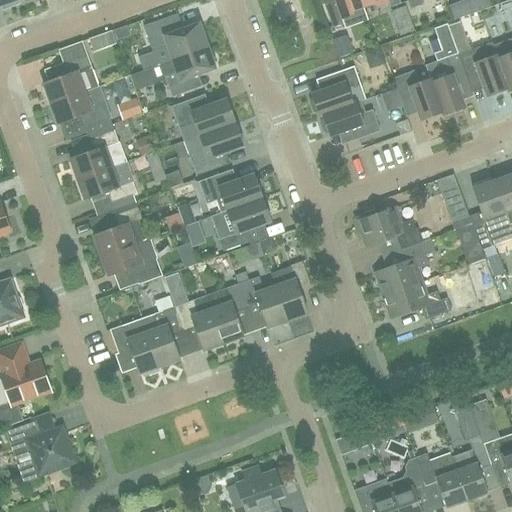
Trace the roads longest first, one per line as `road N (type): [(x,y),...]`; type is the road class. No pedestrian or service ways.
road 1 (residential): [(280,363),(121,421),(104,415),(53,293),(51,246),(0,103)]
road 2 (residential): [(233,0),(313,205)]
road 3 (residential): [(313,205),(511,129)]
road 4 (residential): [(313,205),(352,312),(335,342),(280,363)]
road 5 (residential): [(0,54),(150,0)]
road 6 (residential): [(331,511),(314,441),(280,363)]
